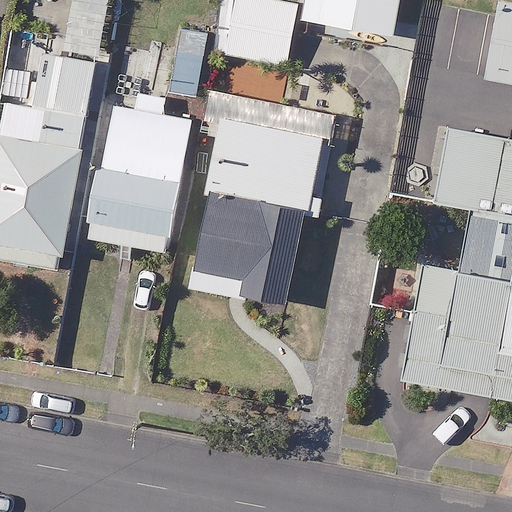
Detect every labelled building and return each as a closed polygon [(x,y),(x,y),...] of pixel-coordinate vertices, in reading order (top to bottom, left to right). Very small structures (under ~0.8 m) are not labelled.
[(114,0),(38,0),(30,47),(45,50),(35,107),(9,102),(0,151),(0,258),(66,270),(114,0)] [(299,6),(253,0),(229,0),(222,50),(291,60),(299,6)] [(403,0),(309,0),(306,20),(396,37),(403,0)] [(511,1),(505,0),(489,78),(511,82),(511,1)] [(217,34),(182,29),(173,95),(208,99),(217,34)] [(206,133),(225,136),(196,288),(290,306),(307,217),(329,221),(348,119),(214,93),(206,133)] [(199,124),(119,108),(92,238),(172,254),(199,124)] [(373,308),(418,317),(406,381),(511,400),(511,138),(454,128),(440,203),(477,210),(467,265),(429,258),(427,273),(381,264),(373,308)]
